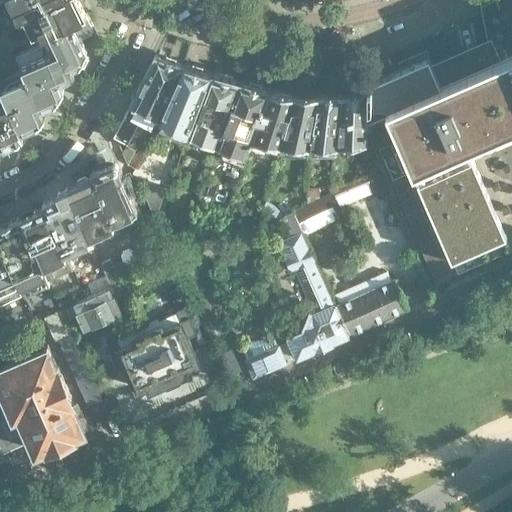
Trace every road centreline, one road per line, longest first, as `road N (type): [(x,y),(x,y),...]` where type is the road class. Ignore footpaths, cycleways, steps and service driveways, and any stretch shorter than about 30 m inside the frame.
road 1 (residential): [(146,0),(78,128),(41,167),(0,189)]
road 2 (residential): [(404,0),(313,22),(259,21),(183,0)]
